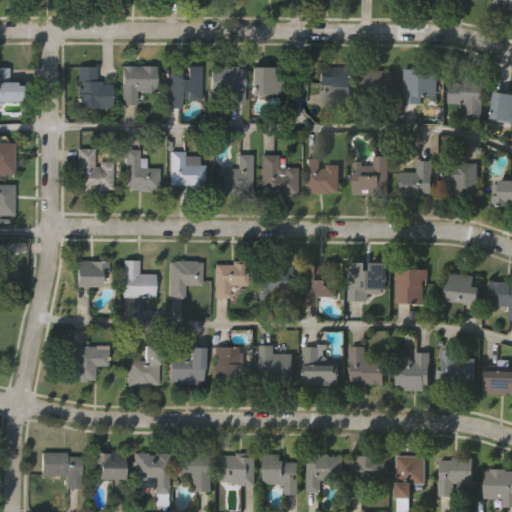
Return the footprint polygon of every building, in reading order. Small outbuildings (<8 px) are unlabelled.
[(511,0),(511,9),(492,7),(493,0),(511,0)] [(203,99),(181,98),(181,106),(165,106),(165,86),(162,86),(162,76),(166,76),(166,67),(182,67),(182,71),(188,71),(188,64),(203,64),(203,99)] [(244,103),(227,103),(227,93),(209,93),(209,67),(215,67),(215,64),(238,64),(238,67),(244,67),(244,103)] [(97,79),(102,79),(102,83),(112,83),(112,106),(75,106),(75,87),(79,87),(79,81),(76,81),(76,65),(97,65),(97,79)] [(156,92),(142,91),(142,89),(137,89),(137,104),(120,104),(121,65),(156,65),(156,92)] [(282,93),(251,93),(251,65),(274,66),(274,73),(282,73),(282,93)] [(352,97),(329,96),(329,84),(318,84),(318,66),(352,66),(352,97)] [(22,101),(0,101),(0,67),(7,67),(8,80),(15,80),(15,84),(22,84),(22,101)] [(377,67),(377,69),(395,70),(394,98),(360,97),(360,67),(377,67)] [(439,96),(423,95),(423,103),(403,103),(404,67),(439,67),(439,96)] [(462,81),(462,78),(484,78),(484,114),(464,113),(464,103),(449,103),(449,81),(462,81)] [(511,120),(491,118),(494,91),(511,93),(511,120)] [(0,173),(0,143),(15,143),(15,174),(0,173)] [(113,159),(113,188),(106,188),(106,190),(82,190),(82,188),(76,188),(77,147),(94,147),(93,165),(98,165),(98,159),(113,159)] [(159,166),(158,189),(149,189),(149,191),(136,191),(136,189),(129,189),(129,185),(123,185),(124,148),(137,148),(137,166),(159,166)] [(184,150),(184,154),(198,154),(198,163),(205,163),(204,191),(188,191),(188,183),(170,183),(170,149),(184,150)] [(252,153),(251,195),(222,195),(223,167),(236,167),(237,153),(252,153)] [(299,165),(298,196),(261,195),(261,153),(278,153),(278,165),(299,165)] [(390,154),(389,196),(371,196),(371,194),(354,193),(354,159),(364,159),(364,164),(374,164),(374,154),(390,154)] [(341,162),(341,191),(332,191),(332,192),(312,192),(312,190),(305,190),(306,155),(321,155),(321,166),(327,166),(327,162),(341,162)] [(434,191),(422,191),(421,195),(403,195),(403,191),(400,191),(400,169),(417,170),(418,158),(435,158),(434,191)] [(456,195),(456,181),(443,180),(443,164),(457,165),(457,161),(476,161),(475,195),(456,195)] [(511,204),(493,204),(493,183),(498,183),(498,178),(511,178),(511,204)] [(0,215),(0,184),(14,184),(14,215),(0,215)] [(156,296),(122,296),(123,258),(140,259),(140,272),(156,272),(156,296)] [(203,284),(187,284),(186,298),(168,297),(169,260),(176,260),(176,258),(197,259),(197,261),(203,261),(203,284)] [(248,285),(230,285),(230,297),(213,297),(214,263),(232,263),(232,258),(246,259),(246,263),(248,263),(248,285)] [(296,292),(274,291),(274,301),(260,301),(261,267),(279,268),(279,259),(296,259),(296,292)] [(106,284),(99,284),(99,287),(74,287),(75,260),(107,261),(107,272),(106,272),(106,284)] [(339,296),(319,296),(319,305),(304,305),(305,263),(327,263),(327,260),(339,261),(339,296)] [(389,290),(367,290),(367,302),(351,302),(351,264),(368,264),(368,271),(373,271),(373,263),(390,263),(389,290)] [(421,267),(421,270),(430,270),(430,281),(426,281),(425,305),(396,304),(396,267),(421,267)] [(476,276),(475,287),(482,288),(480,307),(465,305),(465,303),(447,302),(450,274),(476,276)] [(511,319),(509,319),(509,305),(490,305),(491,279),(511,279),(511,319)] [(293,352),(293,377),(260,377),(260,343),(276,343),(276,352),(293,352)] [(327,349),(324,351),(324,356),(327,358),(327,365),(340,365),(339,386),(304,385),(304,346),(317,346),(317,343),(327,343),(327,349)] [(132,386),(128,381),(128,359),(145,359),(145,344),(159,344),(159,384),(151,384),(151,386),(132,386)] [(203,347),(202,383),(198,383),(197,385),(176,385),(176,383),(168,383),(169,351),(181,351),(182,344),(189,344),(189,347),(203,347)] [(246,362),(246,380),(235,380),(235,383),(214,383),(214,345),(242,346),(242,362),(246,362)] [(386,358),(385,384),(363,383),(363,381),(351,381),(351,345),(366,345),(366,358),(386,358)] [(109,365),(95,365),(95,378),(86,378),(86,381),(71,381),(72,346),(109,346),(109,365)] [(477,357),(476,384),(470,384),(470,387),(452,386),(452,384),(442,384),(443,347),(460,348),(460,356),(477,357)] [(432,351),(432,387),(426,387),(426,389),(407,389),(407,387),(397,387),(397,354),(412,355),(412,359),(415,359),(416,351),(432,351)] [(511,394),(486,394),(487,369),(511,369),(511,394)] [(168,469),(163,469),(163,473),(168,473),(168,492),(152,492),(152,481),(130,481),(130,451),(146,451),(146,454),(153,454),(153,451),(168,452),(168,469)] [(212,491),(195,491),(195,476),(178,476),(178,451),(212,451),(212,491)] [(82,456),(81,489),(66,489),(66,476),(41,476),(42,452),(66,452),(66,455),(82,456)] [(257,486),(239,486),(239,483),(219,482),(219,455),(238,456),(238,452),(257,453),(257,486)] [(344,456),(343,482),(322,481),(322,494),(308,493),(309,453),(330,453),(330,456),(344,456)] [(123,454),(123,480),(97,480),(98,466),(91,466),(91,454),(123,454)] [(300,475),(296,475),(296,480),(300,480),(300,495),(285,495),(285,485),(264,485),(264,455),(283,455),(283,462),(300,462),(300,475)] [(351,499),(352,460),(358,461),(358,455),(378,455),(378,457),(387,457),(386,480),(365,480),(365,499),(351,499)] [(427,487),(414,487),(414,500),(397,499),(397,456),(420,456),(420,459),(427,459),(427,487)] [(474,458),(473,485),(455,485),(455,498),(440,498),(440,462),(451,462),(451,458),(474,458)] [(505,500),(488,500),(488,471),(494,471),(494,469),(509,469),(509,471),(511,471),(511,507),(505,508),(505,500)]
